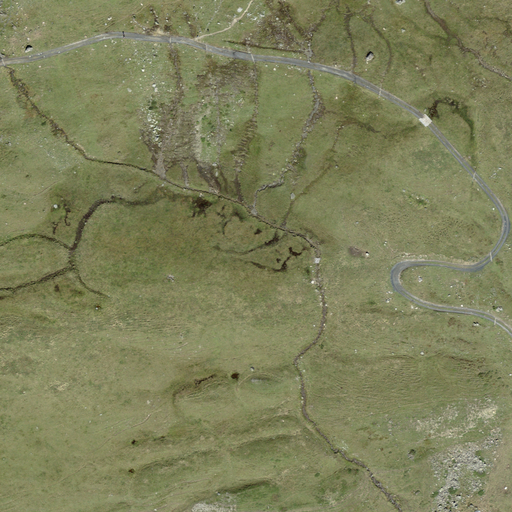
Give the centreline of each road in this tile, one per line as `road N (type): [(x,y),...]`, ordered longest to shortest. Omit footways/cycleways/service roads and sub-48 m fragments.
road 1 (track): [(511,337),(487,317),(422,303),(393,285),(400,266),(474,266),(504,225),(494,202),(426,124),(343,76),(188,43)]
road 2 (track): [(188,43),(104,36),(0,63)]
